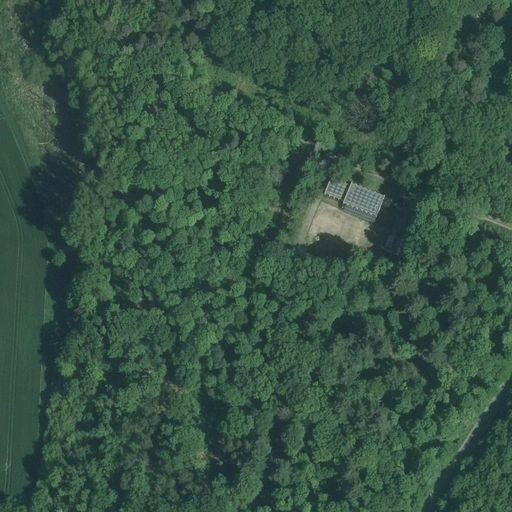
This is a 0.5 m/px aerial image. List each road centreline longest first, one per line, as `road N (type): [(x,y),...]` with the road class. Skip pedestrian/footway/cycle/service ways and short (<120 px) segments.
road 1 (track): [(83,0),(108,49),(129,67),(307,141)]
road 2 (unclassified): [(423,511),(511,374)]
